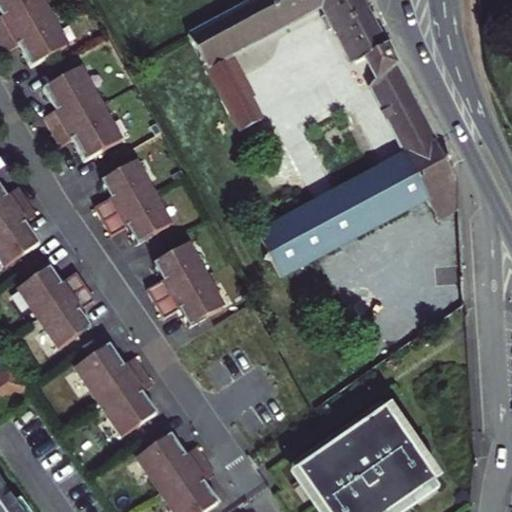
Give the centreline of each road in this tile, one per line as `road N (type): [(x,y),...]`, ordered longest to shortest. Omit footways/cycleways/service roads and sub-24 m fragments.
road 1 (residential): [(255,490),(53,196),(0,104)]
road 2 (residential): [(484,180),(501,447)]
road 3 (tertiary): [(396,0),(484,180)]
